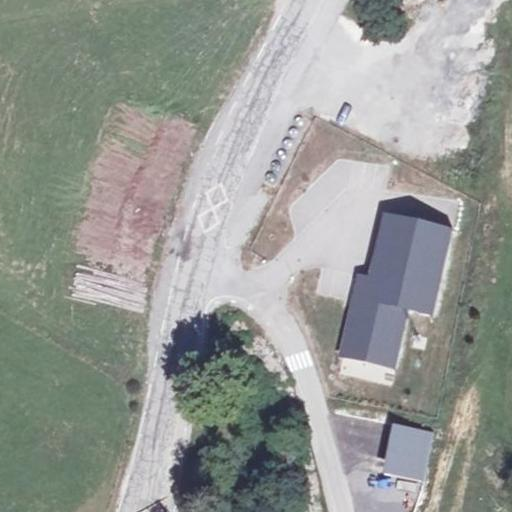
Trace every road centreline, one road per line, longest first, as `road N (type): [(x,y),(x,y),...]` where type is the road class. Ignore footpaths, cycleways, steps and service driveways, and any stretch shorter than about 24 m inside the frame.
road 1 (residential): [(342,511),(304,365),(240,292),(193,274)]
road 2 (secondary): [(193,274),(216,199),(306,0)]
road 3 (secondary): [(143,511),(193,274)]
